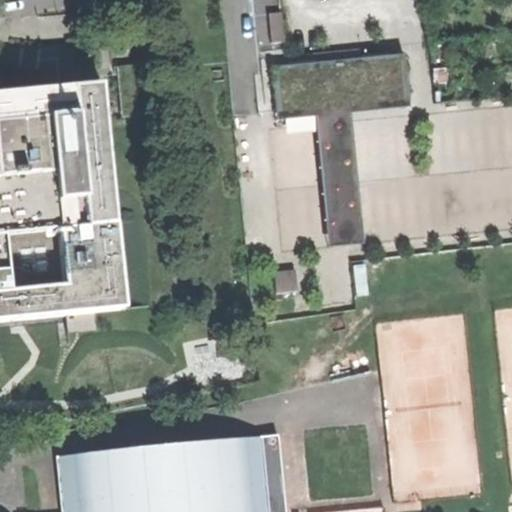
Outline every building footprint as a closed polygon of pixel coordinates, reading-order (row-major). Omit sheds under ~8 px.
[(286,44),(283,14),(270,15),(273,45),(286,44)] [(273,69),(363,60),(362,51),(286,58),(285,51),(263,53),(265,76),(258,76),(261,116),(277,115),(273,69)] [(363,60),(273,69),(277,115),(410,102),(405,56),(363,60)] [(23,93),(0,95),(0,320),(71,314),(98,312),(123,309),(101,86),(69,89),(48,91),(23,93)] [(365,246),(352,115),(316,119),(329,249),(365,246)] [(298,271),(277,273),(279,294),(300,292),(298,271)] [(71,314),(72,329),(99,327),(98,312),(71,314)] [(57,456),(61,511),(283,511),(276,435),(264,436),(57,456)]
